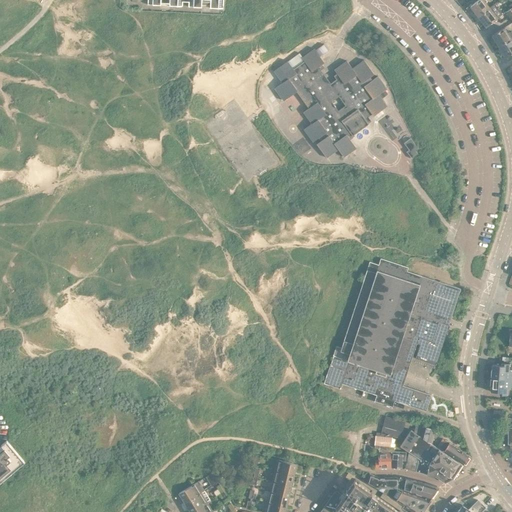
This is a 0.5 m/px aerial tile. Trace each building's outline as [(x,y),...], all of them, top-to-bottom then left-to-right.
[(147,0),(147,4),(160,5),(160,2),(169,3),(168,5),(201,7),(201,4),(209,5),(209,7),(222,8),(222,0),(147,0)] [(483,0),(477,0),(469,6),(477,16),(489,7),(483,0)] [(477,16),(485,27),(502,14),(494,4),(489,7),(477,16)] [(503,27),(491,35),(498,46),(511,37),(511,32),(511,31),(507,33),(503,27)] [(511,37),(498,46),(505,57),(511,52),(511,37)] [(323,44),(315,49),(319,56),(328,50),(323,44)] [(287,61),(273,71),(282,82),(274,88),(283,100),(296,91),(308,108),(303,111),(311,123),(303,129),(312,141),(317,137),(320,140),(316,143),(326,157),(338,149),(343,157),(356,148),(346,134),(349,132),(351,135),(368,123),(364,118),(371,113),(373,115),(387,105),(378,94),(386,88),(377,76),(372,79),(369,76),(373,73),(363,60),(352,68),(346,60),(334,69),(339,77),(330,83),(318,66),(323,62),(314,48),(302,57),(298,53),(287,61)] [(410,138),(403,143),(408,149),(406,151),(411,158),(413,157),(417,154),(415,151),(418,149),(410,138)] [(332,355),(333,355),(330,363),(323,383),(340,388),(341,383),(376,394),(374,401),(374,400),(391,406),(391,407),(394,400),(425,411),(425,410),(424,409),(429,394),(430,395),(431,394),(400,384),(406,366),(408,366),(416,343),(419,344),(415,358),(435,364),(447,328),(446,327),(447,324),(448,324),(460,288),(406,271),(407,267),(380,258),(378,264),(369,261),(341,347),(335,345),(332,355)] [(492,364),(491,369),(490,370),(490,376),(491,377),(491,378),(511,379),(511,372),(510,370),(508,369),(508,363),(501,362),(501,365),(492,364)] [(510,386),(511,379),(491,378),(490,379),(489,385),(490,386),(490,391),(499,392),(498,394),(506,395),(506,388),(508,388),(510,386)] [(404,421),(385,416),(382,426),(401,431),(404,421)] [(438,448),(431,443),(423,438),(425,427),(425,426),(426,424),(416,422),(413,432),(410,429),(399,445),(408,451),(404,468),(424,473),(433,476),(433,475),(444,482),(450,479),(448,476),(449,475),(449,474),(456,464),(459,467),(462,464),(438,448)] [(399,438),(401,431),(382,426),(380,433),(390,435),(399,438)] [(423,438),(431,443),(431,441),(432,441),(435,429),(425,426),(425,427),(423,438)] [(375,436),(374,448),(378,448),(389,447),(390,437),(375,436)] [(471,457),(444,439),(438,448),(462,464),(465,467),(465,466),(462,464),(467,456),(471,458),(471,457)] [(0,481),(24,462),(6,440),(0,445),(2,447),(0,449),(0,481)] [(389,447),(378,448),(378,452),(378,459),(375,460),(375,468),(390,467),(390,466),(391,466),(392,451),(393,451),(394,447),(389,447)] [(391,466),(391,467),(401,468),(401,460),(405,460),(405,451),(393,451),(392,451),(391,466)] [(277,459),(275,470),(293,475),(296,464),(277,459)] [(275,470),(272,481),(291,485),(293,475),(275,470)] [(379,487),(396,487),(397,487),(401,489),(403,490),(405,478),(396,477),(379,477),(369,473),(366,482),(378,489),(379,487)] [(405,478),(403,490),(429,499),(438,487),(436,486),(413,480),(405,478)] [(198,480),(178,492),(184,502),(200,492),(204,490),(198,480)] [(291,485),(272,481),(270,491),(288,496),(291,485)] [(398,511),(357,484),(353,481),(343,496),(336,491),(333,492),(319,511),(398,511)] [(397,487),(396,487),(379,487),(378,489),(377,489),(396,500),(404,504),(402,508),(408,511),(420,511),(430,499),(429,499),(403,490),(401,489),(397,487)] [(186,505),(190,511),(206,501),(209,499),(204,490),(200,492),(184,502),(186,505)] [(270,491),(267,502),(286,506),(288,496),(270,491)] [(480,511),(485,507),(477,500),(468,509),(462,506),(463,505),(461,504),(460,505),(461,506),(456,511),(480,511)] [(208,511),(212,510),(206,501),(190,511),(208,511)] [(284,511),(286,506),(267,502),(264,511),(284,511)]
